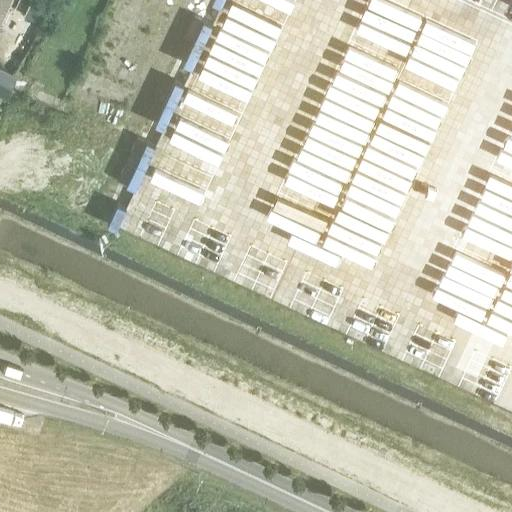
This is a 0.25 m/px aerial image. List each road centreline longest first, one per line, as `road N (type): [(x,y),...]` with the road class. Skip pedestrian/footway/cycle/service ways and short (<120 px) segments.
road 1 (tertiary): [(326,511),(117,416)]
road 2 (tertiary): [(117,416),(0,363)]
